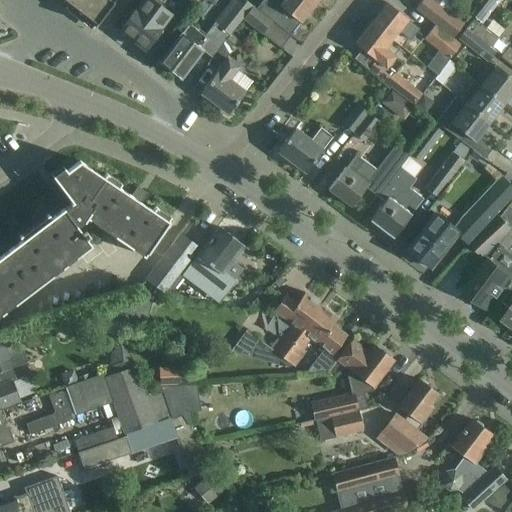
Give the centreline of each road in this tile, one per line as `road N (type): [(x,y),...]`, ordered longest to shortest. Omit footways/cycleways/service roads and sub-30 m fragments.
road 1 (unclassified): [(511,387),(227,169)]
road 2 (residential): [(227,169),(359,0)]
road 3 (unclassified): [(227,169),(91,100)]
road 4 (residential): [(91,100),(0,181)]
